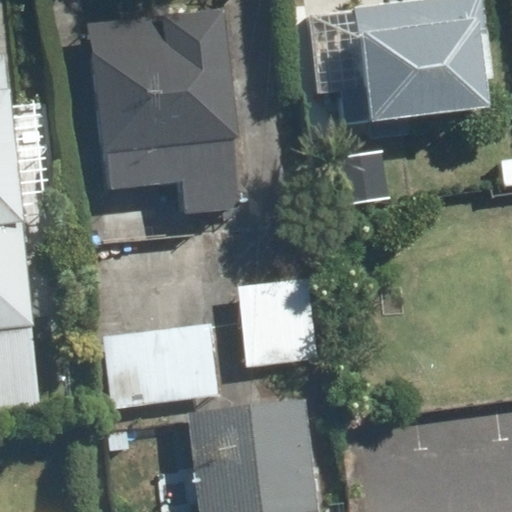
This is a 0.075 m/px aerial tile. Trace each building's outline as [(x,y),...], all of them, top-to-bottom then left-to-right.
[(484,80),(473,0),(409,0),(298,13),(308,94),(326,92),(331,130),(474,113),(470,82),(484,80)] [(226,144),(214,10),(149,16),(150,26),(78,32),(89,157),(95,157),(98,192),(170,186),(173,216),(228,212),(222,144),(226,144)] [(0,402),(33,399),(0,101),(0,402)] [(511,201),(405,215),(411,258),(511,245),(511,201)] [(307,356),(298,276),(230,283),(239,363),(307,356)] [(212,394),(203,324),(94,337),(103,408),(212,394)] [(307,511),(294,398),(178,411),(189,511),(307,511)]
